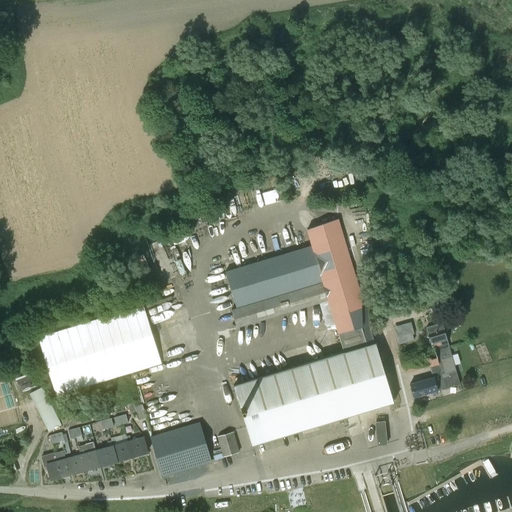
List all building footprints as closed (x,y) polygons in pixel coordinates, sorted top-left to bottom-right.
[(252,445),(393,403),(375,343),(367,345),(362,329),(360,294),(337,218),(307,229),(312,246),(225,272),(236,309),(231,310),(236,327),(320,303),(328,329),(336,326),(343,352),(234,385),(240,406),(239,406),(241,413),(242,412),(252,445)] [(168,279),(181,274),(172,246),(196,239),(193,229),(156,241),(168,279)] [(403,307),(389,311),(391,318),(405,314),(403,307)] [(97,329),(114,327),(113,318),(96,320),(97,329)] [(445,347),(449,346),(442,323),(426,328),(431,346),(433,346),(435,350),(445,347)] [(397,339),(398,345),(414,340),(412,334),(397,339)] [(431,346),(401,355),(407,374),(430,367),(433,377),(410,384),(414,398),(438,391),(460,385),(449,346),(445,347),(435,350),(433,346),(431,346)] [(33,400),(46,394),(42,388),(30,394),(33,400)] [(33,400),(36,407),(49,401),(46,394),(33,400)] [(36,407),(39,413),(52,407),(49,401),(36,407)] [(130,413),(136,412),(135,407),(134,403),(128,405),(130,413)] [(136,412),(139,420),(146,417),(142,404),(135,407),(136,412)] [(39,413),(42,420),(55,413),(52,407),(39,413)] [(42,420),(45,426),(58,420),(55,413),(42,420)] [(61,426),(58,420),(45,426),(48,432),(61,426)] [(197,422),(153,436),(150,437),(162,477),(211,462),(200,422),(197,422)] [(233,432),(217,436),(223,456),(239,452),(233,432)] [(117,460),(133,456),(128,441),(126,437),(125,435),(111,439),(111,441),(112,445),(117,460)] [(143,437),(131,440),(129,436),(126,437),(128,441),(133,456),(148,452),(143,437)] [(101,465),(117,460),(112,445),(111,441),(107,442),(108,446),(97,450),(101,465)] [(85,469),(101,465),(97,450),(84,453),(82,449),(79,450),(80,454),(81,454),(85,469)] [(56,456),(54,457),(55,462),(57,461),(62,476),(70,474),(65,458),(64,455),(66,454),(65,450),(55,453),(56,456)] [(80,454),(65,458),(70,474),(85,469),(81,454),(80,454)] [(44,467),(47,466),(51,479),(62,476),(57,461),(55,462),(54,457),(48,459),(46,455),(41,457),(44,467)]
